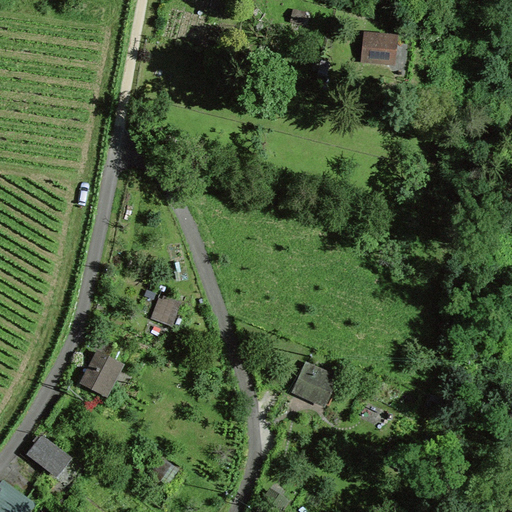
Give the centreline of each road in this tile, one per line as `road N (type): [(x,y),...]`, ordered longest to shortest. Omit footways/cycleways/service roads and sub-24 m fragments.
road 1 (track): [(0,453),(77,325),(141,0)]
road 2 (track): [(231,511),(250,464),(252,426),(235,359),(176,202),(118,126)]
